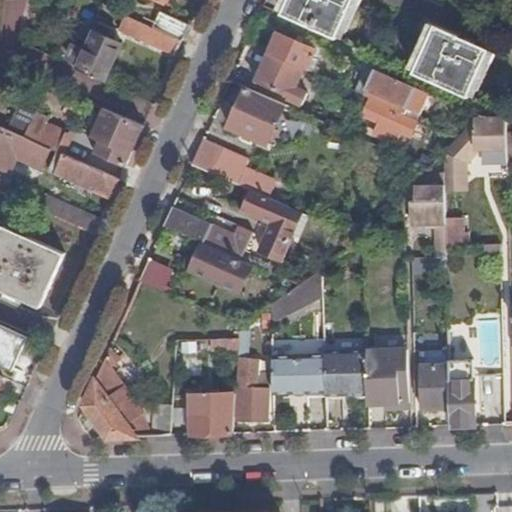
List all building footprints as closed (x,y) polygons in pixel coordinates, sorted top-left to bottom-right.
[(288,0),(283,14),(338,39),(355,0),(288,0)] [(154,29),(183,42),(190,26),(161,13),(154,29)] [(415,73),(471,98),(491,49),(436,25),(415,73)] [(148,41),(177,56),(183,42),(154,29),(148,41)] [(277,40),(254,30),(248,44),(271,53),(277,40)] [(79,69),(106,81),(123,44),(96,31),(79,69)] [(279,34),(277,40),(271,53),(304,68),(307,70),(316,50),(279,34)] [(304,68),(271,53),(258,83),(291,98),(290,100),(304,106),(310,93),(296,88),(304,68)] [(416,91),(369,71),(363,83),(369,86),(367,89),(409,108),(416,91)] [(336,94),(341,84),(317,74),(313,85),(336,94)] [(290,113),(292,107),(247,87),(230,127),(269,144),(271,139),(274,141),(279,130),(276,128),(284,111),(290,113)] [(419,123),(370,102),(364,116),(382,123),(380,130),(389,134),(387,140),(397,144),(402,133),(412,137),(419,123)] [(50,149),(58,153),(67,133),(34,119),(37,113),(21,106),(9,130),(50,149)] [(482,149),(508,149),(508,133),(507,118),(478,119),(461,138),(446,155),(447,177),(468,177),(467,164),(482,149)] [(96,153),(127,168),(133,152),(144,128),(126,119),(124,124),(114,120),(110,122),(96,153)] [(42,169),(50,149),(9,130),(0,126),(0,166),(11,172),(18,158),(42,169)] [(222,149),(212,173),(254,191),(270,198),(277,183),(246,169),(250,161),(222,149)] [(56,174),(112,200),(120,181),(64,156),(56,174)] [(449,246),(448,219),(447,186),(420,187),(421,190),(417,191),(417,201),(414,202),(414,225),(437,224),(437,258),(449,257),(449,246)] [(284,261),(305,213),(270,198),(254,191),(245,210),(274,224),(262,251),(284,261)] [(41,208),(97,234),(103,221),(47,195),(41,208)] [(407,214),(407,196),(392,213),(407,214)] [(167,226),(207,244),(243,261),(255,233),(242,227),(238,236),(174,208),(171,217),(167,226)] [(459,245),(472,245),(471,233),(465,232),(465,218),(448,219),(449,246),(459,245)] [(344,231),(359,238),(363,229),(348,222),(344,231)] [(7,226),(0,241),(0,286),(42,306),(66,253),(7,226)] [(288,294),(301,285),(267,270),(266,272),(243,261),(207,244),(195,269),(241,290),(246,279),(276,292),(277,290),(288,294)] [(150,260),(143,280),(162,287),(170,268),(150,260)] [(325,296),(324,270),(314,276),(316,300),(325,296)] [(316,300),(314,276),(301,285),(288,294),(288,313),(316,300)] [(272,305),(273,320),(288,313),(288,294),(272,305)] [(0,363),(13,370),(28,338),(0,325),(0,363)] [(241,349),(241,339),(214,340),(214,349),(241,349)] [(371,403),(413,403),(412,349),(370,350),(370,352),(371,394),(371,403)] [(371,394),(370,352),(327,354),(327,356),(328,393),(328,396),(371,394)] [(256,356),(242,355),(239,420),(271,421),(271,390),(256,389),(256,375),(255,375),(256,356)] [(327,356),(275,358),(276,395),(328,393),(327,356)] [(459,360),(452,361),(452,366),(453,407),(453,426),(477,426),(476,360),(459,360)] [(109,438),(138,437),(129,424),(145,412),(133,395),(134,395),(107,361),(86,406),(109,438)] [(423,408),(453,407),(452,366),(423,367),(423,376),(418,376),(418,394),(422,394),(423,408)] [(193,435),(235,433),(238,394),(192,396),(193,435)] [(154,437),(173,436),(174,406),(156,405),(154,437)] [(441,511),(441,497),(421,497),(422,511),(441,511)]
